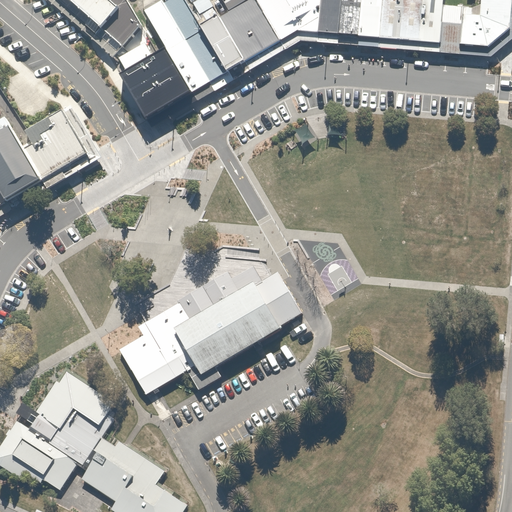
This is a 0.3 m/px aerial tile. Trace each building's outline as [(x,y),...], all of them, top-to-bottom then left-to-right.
[(58,0),(119,55),(143,27),(128,1),(128,0),(58,0)] [(165,0),(164,2),(212,85),(219,80),(170,0),(165,0)] [(170,0),(219,80),(251,64),(211,0),(170,0)] [(211,0),(251,64),(287,48),(258,0),(211,0)] [(278,0),(258,0),(287,48),(299,37),(278,0)] [(318,0),(278,0),(299,37),(321,36),(323,9),(318,0)] [(324,0),(323,9),(321,36),(341,37),(344,0),(324,0)] [(344,0),(341,37),(363,39),(365,0),(344,0)] [(365,0),(363,39),(381,41),(385,0),(365,0)] [(385,0),(381,41),(442,46),(445,0),(385,0)] [(511,23),(511,2),(483,0),(482,19),(490,50),(511,32),(511,23)] [(169,51),(195,95),(212,85),(164,2),(146,13),(169,51)] [(465,18),(466,10),(445,8),(442,46),(442,55),(462,57),(463,48),(465,18)] [(490,50),(482,19),(465,18),(463,48),(490,50)] [(169,51),(122,78),(149,122),(195,95),(169,51)] [(24,147),(44,182),(91,156),(65,111),(28,133),(33,142),(24,147)] [(0,186),(10,203),(44,182),(24,147),(7,119),(0,122),(0,186)] [(0,208),(10,203),(0,186),(0,208)] [(145,337),(121,352),(148,397),(189,373),(200,392),(223,378),(218,369),(283,331),(282,328),(304,315),(280,273),(264,282),(255,267),(236,279),(233,273),(230,274),(230,273),(208,286),(207,284),(188,295),(189,297),(179,303),(181,305),(140,328),(145,337)] [(117,404),(68,372),(61,384),(58,382),(38,413),(24,404),(17,414),(28,421),(28,422),(35,426),(32,431),(18,422),(15,427),(12,425),(0,444),(0,468),(2,469),(3,468),(24,481),(28,475),(43,485),(45,481),(47,483),(49,483),(62,491),(70,479),(80,485),(83,480),(117,503),(112,510),(114,511),(186,511),(189,507),(158,486),(167,472),(126,446),(120,442),(117,447),(109,442),(113,438),(107,434),(116,420),(114,419),(117,414),(112,411),(117,404)]
